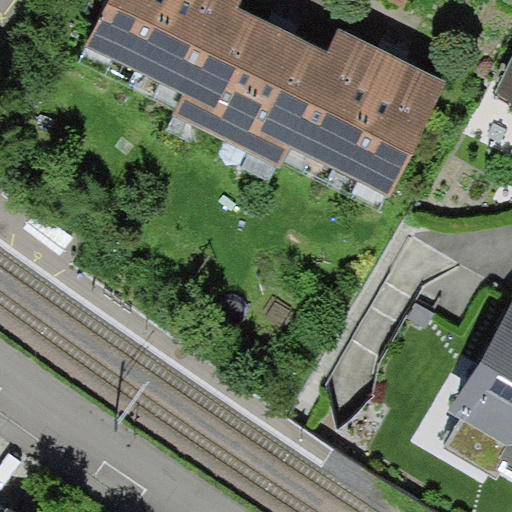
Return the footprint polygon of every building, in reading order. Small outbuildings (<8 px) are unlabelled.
[(238,0),(103,0),(81,46),(181,94),(173,110),(280,162),(290,142),(390,190),(444,80),(338,28),(327,49),(236,5),(238,0)] [(511,55),(495,88),(511,96),(511,55)] [(36,208),(26,221),(64,250),(74,237),(36,208)] [(511,303),(448,411),(508,446),(501,457),(511,463),(511,303)] [(20,511),(0,498),(0,511),(20,511)]
